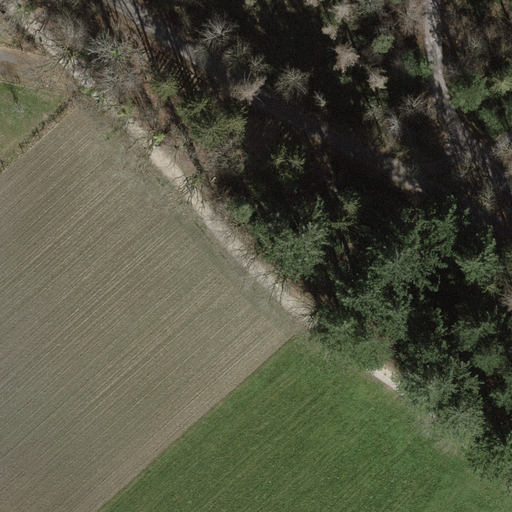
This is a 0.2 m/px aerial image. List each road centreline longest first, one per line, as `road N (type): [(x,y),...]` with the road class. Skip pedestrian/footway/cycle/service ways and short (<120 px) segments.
road 1 (track): [(6,0),(266,282),(331,339),(511,465)]
road 2 (track): [(511,232),(301,122),(125,0)]
road 3 (track): [(431,0),(435,72),(471,155)]
